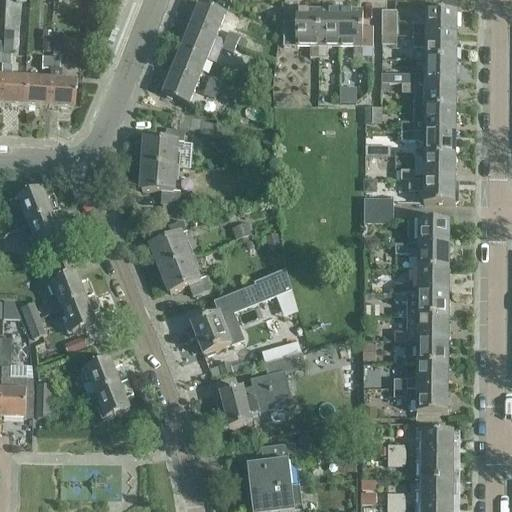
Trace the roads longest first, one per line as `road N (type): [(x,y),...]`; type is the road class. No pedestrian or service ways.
road 1 (residential): [(196,511),(151,332),(87,163)]
road 2 (residential): [(495,441),(498,210)]
road 3 (residential): [(498,210),(501,0)]
road 4 (residential): [(87,163),(157,0)]
